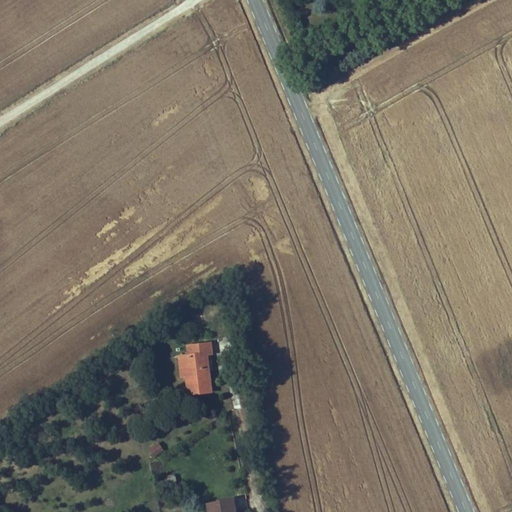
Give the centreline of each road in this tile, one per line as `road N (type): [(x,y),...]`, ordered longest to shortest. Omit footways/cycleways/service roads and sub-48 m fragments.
road 1 (primary): [(251,0),(470,511)]
road 2 (track): [(189,0),(0,121)]
